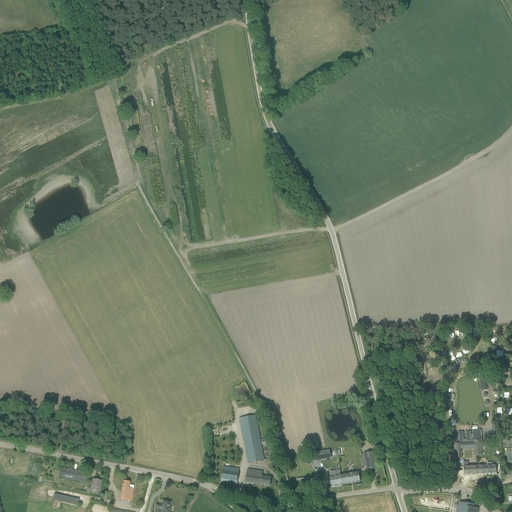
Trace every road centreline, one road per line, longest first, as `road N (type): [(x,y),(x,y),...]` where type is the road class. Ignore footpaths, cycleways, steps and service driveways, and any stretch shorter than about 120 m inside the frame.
road 1 (residential): [(396,488),(332,234),(262,104),(247,0)]
road 2 (unclassified): [(396,488),(293,506),(0,445)]
road 3 (unknown): [(446,485),(453,449),(448,376),(461,367),(494,376),(511,369)]
